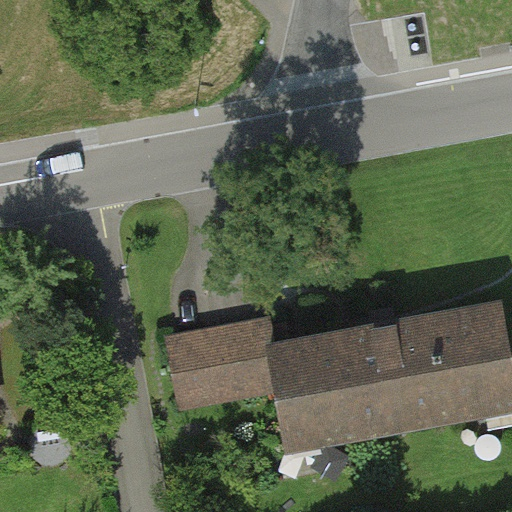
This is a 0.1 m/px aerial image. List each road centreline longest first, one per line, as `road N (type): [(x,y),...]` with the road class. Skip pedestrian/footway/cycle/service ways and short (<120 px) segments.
road 1 (residential): [(80,178),(146,511)]
road 2 (unclassified): [(80,178),(307,136)]
road 3 (unclassified): [(307,136),(511,99)]
road 4 (residential): [(326,0),(307,136)]
